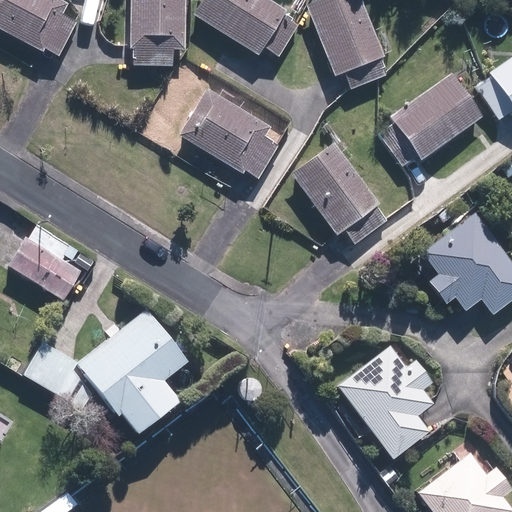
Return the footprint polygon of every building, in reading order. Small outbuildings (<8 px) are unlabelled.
[(57,0),(0,0),(0,27),(41,50),(46,40),(63,49),(77,23),(60,14),(65,5),(57,0)] [(182,0),(132,0),(131,47),(139,47),(138,57),(165,58),(165,48),(181,48),(182,0)] [(264,0),(204,0),(196,14),(255,52),(263,39),(277,48),(292,24),(279,15),(281,11),(264,0)] [(358,0),(325,0),(308,7),(335,71),(348,66),(355,83),(377,74),(370,57),(380,53),(358,0)] [(511,59),(494,72),(496,76),(482,85),(500,111),(511,103),(511,59)] [(474,115),(448,77),(391,116),(397,124),(387,131),(402,153),(412,146),(418,154),(474,115)] [(210,90),(182,134),(240,171),(247,160),(259,168),(274,145),(261,137),(268,127),(210,90)] [(332,146),(294,175),(335,230),(347,220),(357,234),(378,218),(368,205),(374,200),(332,146)] [(511,295),(511,266),(473,212),(423,248),(463,303),(479,291),(492,309),(511,295)] [(27,239),(10,265),(63,299),(80,273),(27,239)] [(186,360),(147,310),(78,364),(45,345),(28,374),(81,405),(95,381),(118,414),(122,411),(137,430),(176,399),(161,380),(186,360)] [(387,346),(337,384),(391,454),(426,428),(413,410),(428,399),(418,386),(427,380),(413,363),(405,369),(387,346)] [(466,452),(419,488),(436,511),(504,511),(509,509),(498,493),(507,486),(494,469),(484,476),(466,452)]
